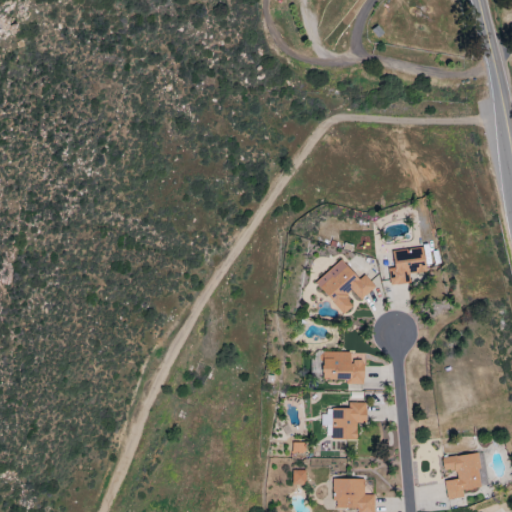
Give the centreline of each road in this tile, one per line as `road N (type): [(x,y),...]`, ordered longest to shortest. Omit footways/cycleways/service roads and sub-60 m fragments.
road 1 (residential): [(405,511),(394,337)]
road 2 (tertiary): [(476,0),(511,161)]
